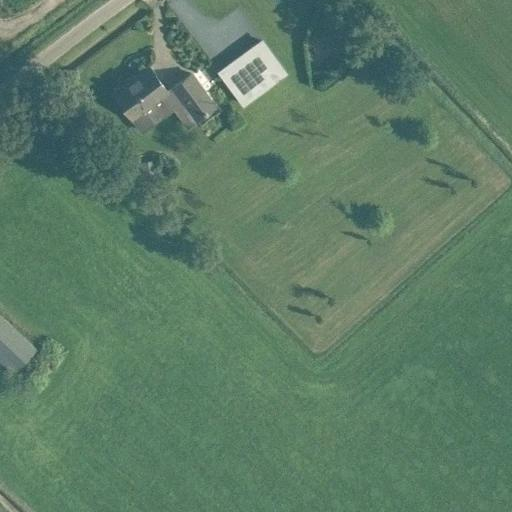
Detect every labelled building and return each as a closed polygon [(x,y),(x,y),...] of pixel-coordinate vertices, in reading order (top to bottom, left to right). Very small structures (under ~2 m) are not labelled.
[(216,22),(226,52),(239,48),(231,22),(249,16),(247,7),(269,0),(235,0),(240,14),(216,22)] [(262,37),(217,71),(243,106),(288,72),(262,37)] [(167,91),(148,66),(113,92),(132,118),(167,91)] [(215,104),(191,72),(171,87),(195,119),(215,104)] [(155,159),(140,161),(141,177),(157,176),(155,159)] [(0,360),(13,372),(36,348),(0,312),(0,360)] [(0,395),(16,378),(0,363),(0,395)] [(20,404),(2,415),(7,424),(26,413),(20,404)]
